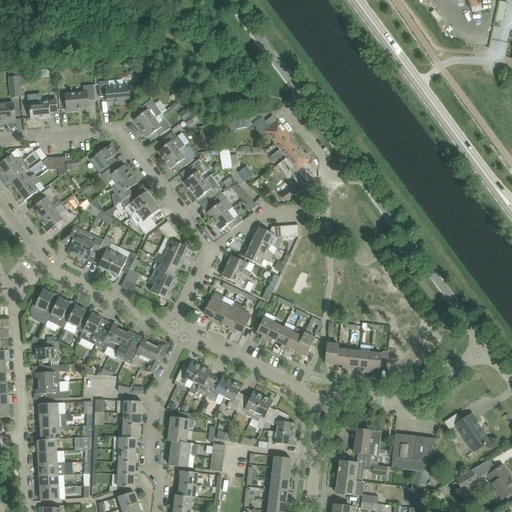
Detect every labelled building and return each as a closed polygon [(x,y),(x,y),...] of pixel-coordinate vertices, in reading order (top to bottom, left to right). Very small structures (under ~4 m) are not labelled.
[(470,0),(472,9),(482,8),(480,0),(470,0)] [(104,73),(103,62),(95,63),(95,74),(104,73)] [(18,71),(20,85),(27,84),(25,70),(18,71)] [(19,85),(20,85),(18,71),(8,72),(11,98),(20,97),(19,85)] [(162,88),(167,81),(159,75),(154,82),(162,88)] [(123,80),(109,81),(98,82),(99,87),(100,97),(106,97),(107,103),(120,101),(120,104),(129,103),(128,93),(128,86),(123,86),(123,80)] [(95,100),(94,90),(94,85),(83,86),(84,93),(65,95),(67,112),(76,111),(76,108),(89,107),(88,101),(95,100)] [(143,96),(138,102),(140,105),(146,100),(143,96)] [(30,104),(30,106),(28,106),(29,111),(30,111),(31,119),(43,118),(43,119),(50,119),(50,113),(57,112),(57,102),(56,99),(42,100),(42,103),(30,104)] [(141,129),(160,115),(162,113),(152,99),(139,109),(143,114),(134,120),(141,129)] [(16,122),(15,112),(14,103),(0,104),(0,121),(6,121),(6,123),(16,122)] [(189,116),(186,111),(185,111),(185,110),(179,114),(184,121),(190,116),(189,116)] [(160,115),(141,129),(147,138),(156,132),(160,137),(171,129),(160,115)] [(221,125),(222,132),(246,127),(245,119),(226,122),(226,124),(221,125)] [(266,131),(276,143),(289,134),(278,121),(271,127),(266,120),(256,129),(261,135),(266,131)] [(157,152),(164,161),(178,150),(179,150),(185,145),(178,136),(177,137),(173,132),(162,140),(166,145),(157,152)] [(284,153),(287,157),(300,148),(289,134),(276,143),(281,149),(270,157),(274,161),(284,153)] [(96,155),(91,159),(96,166),(101,173),(110,166),(116,162),(113,157),(116,155),(114,152),(116,151),(111,144),(103,150),(100,147),(93,152),(96,155)] [(310,160),(300,148),(287,157),(288,158),(283,162),(300,183),(309,175),(303,166),(310,160)] [(40,149),(36,152),(40,158),(45,155),(40,149)] [(178,150),(164,161),(171,169),(179,163),(183,168),(194,160),(190,155),(185,159),(179,150),(178,150)] [(0,172),(2,176),(24,160),(21,156),(16,160),(12,155),(11,155),(8,151),(0,156),(3,161),(0,163),(0,172)] [(221,157),(222,169),(239,167),(238,155),(230,157),(230,156),(221,157)] [(60,167),(54,167),(51,168),(48,169),(49,170),(60,170),(64,175),(67,172),(67,170),(66,160),(65,157),(59,157),(60,167)] [(43,163),(48,169),(51,168),(54,167),(53,158),(48,158),(43,163)] [(27,164),(24,160),(2,176),(6,182),(8,180),(11,184),(25,173),(22,168),(27,164)] [(67,170),(78,169),(77,160),(72,160),(71,160),(66,160),(67,170)] [(184,182),(190,191),(205,180),(201,175),(206,171),(198,160),(187,168),(192,176),(184,182)] [(108,184),(111,188),(132,173),(127,167),(126,168),(124,165),(115,172),(112,167),(101,175),(108,184)] [(25,173),(11,184),(17,193),(37,178),(34,174),(29,178),(25,173)] [(132,173),(111,188),(121,202),(132,194),(128,190),(137,183),(136,181),(137,180),(132,173)] [(37,178),(17,193),(24,202),(39,191),(35,186),(40,182),(37,178)] [(205,180),(190,191),(197,200),(206,193),(211,200),(221,192),(217,185),(212,189),(205,180)] [(86,185),(81,189),(87,197),(92,192),(86,185)] [(285,201),(298,191),(294,185),(281,195),(285,201)] [(36,214),(40,220),(62,203),(50,187),(39,195),(43,200),(30,210),(34,215),(36,214)] [(131,217),(137,213),(153,201),(146,192),(137,199),(133,194),(132,194),(121,202),(122,202),(121,202),(125,208),(124,208),(131,217)] [(207,213),(213,222),(233,207),(221,192),(211,200),(215,206),(207,213)] [(243,199),(245,202),(251,210),(257,206),(249,195),(243,199)] [(137,213),(143,222),(140,225),(146,234),(158,225),(151,216),(160,210),(153,201),(137,213)] [(86,210),(97,218),(101,211),(91,204),(86,210)] [(57,207),(40,220),(44,226),(43,227),(47,232),(59,223),(63,228),(72,221),(76,217),(72,212),(65,218),(57,207)] [(114,217),(114,213),(118,210),(116,207),(105,214),(112,219),(114,217)] [(233,207),(213,222),(220,231),(229,224),(232,229),(243,221),(239,216),(238,216),(232,208),(233,207)] [(104,214),(101,211),(97,218),(94,224),(96,225),(100,218),(101,219),(104,214)] [(159,229),(162,233),(172,226),(168,221),(160,227),(159,229)] [(70,253),(77,256),(86,239),(89,233),(75,226),(61,242),(70,246),(68,250),(71,251),(70,253)] [(172,226),(162,233),(166,238),(175,231),(172,226)] [(259,227),(254,238),(271,246),(274,238),(277,239),(281,238),(281,226),(272,227),(269,232),(259,227)] [(159,229),(154,232),(158,237),(162,233),(159,229)] [(171,243),(167,251),(184,259),(189,248),(179,244),(181,238),(175,231),(166,238),(168,241),(171,243)] [(86,239),(77,256),(85,260),(85,258),(88,260),(93,250),(98,252),(104,240),(89,233),(86,239)] [(114,240),(106,237),(104,240),(98,252),(97,254),(103,257),(99,267),(109,271),(118,252),(110,247),(114,240)] [(249,247),(271,258),(273,254),(268,251),(271,246),(254,238),(249,247)] [(269,262),(271,258),(249,247),(244,258),(261,266),(264,260),(269,262)] [(157,258),(179,269),(184,259),(167,251),(164,256),(159,253),(157,258)] [(118,252),(109,271),(119,276),(125,263),(131,266),(135,258),(136,256),(130,253),(129,257),(118,252)] [(282,263),(286,265),(291,255),(287,253),(282,263)] [(227,266),(249,277),(251,272),(245,270),(248,264),(232,256),(227,266)] [(153,268),(155,269),(160,272),(174,278),(179,269),(157,258),(155,262),(156,263),(153,268)] [(278,262),(274,269),(281,272),(285,265),(278,262)] [(247,281),(249,277),(227,266),(222,276),(236,283),(235,285),(245,290),(249,282),(247,281)] [(125,279),(130,282),(135,272),(130,269),(129,270),(125,279)] [(150,279),(172,290),(177,279),(174,278),(160,272),(155,269),(150,279)] [(135,272),(130,282),(136,285),(140,276),(141,274),(135,272)] [(275,274),(269,286),(274,289),(280,277),(275,274)] [(167,300),(172,290),(150,279),(148,283),(153,286),(150,292),(167,300)] [(268,301),(274,289),(269,286),(269,287),(266,285),(263,293),(266,294),(263,299),(268,301)] [(239,291),(232,287),(230,291),(233,293),(231,297),(235,299),(239,291)] [(46,325),(51,315),(55,306),(50,303),(54,295),(43,290),(37,302),(36,301),(34,302),(30,311),(33,319),(46,325)] [(208,320),(212,322),(222,302),(212,297),(204,314),(209,317),(208,320)] [(283,305),(288,307),(290,302),(279,297),(277,302),(283,305)] [(55,306),(51,315),(61,320),(61,322),(66,324),(67,323),(72,314),(66,311),(70,303),(59,298),(55,306)] [(222,302),(212,322),(217,324),(218,321),(223,324),(232,306),(222,302)] [(72,314),(67,323),(77,328),(76,330),(82,333),(83,330),(88,322),(82,319),(86,311),(76,305),(72,314)] [(232,306),(223,324),(229,326),(227,329),(232,331),(241,311),(232,306)] [(241,311),(232,331),(236,333),(237,330),(243,333),(251,316),(241,311)] [(83,330),(82,333),(80,338),(96,345),(102,333),(104,329),(98,327),(102,318),(92,313),(88,322),(83,330)] [(265,341),(274,321),(264,316),(257,332),(262,335),(260,339),(265,341)] [(312,329),(316,319),(312,317),(308,327),(312,329)] [(274,321),(265,341),(269,343),(271,339),(276,341),(284,326),(274,321)] [(102,333),(96,345),(106,350),(108,347),(113,349),(122,330),(117,328),(118,326),(113,324),(108,336),(102,333)] [(345,329),(347,329),(348,324),(341,324),(339,344),(342,344),(343,329),(345,329)] [(284,350),(293,330),(284,326),(276,341),(281,344),(279,347),(284,350)] [(122,330),(113,349),(118,352),(115,357),(125,362),(125,361),(137,337),(132,334),(132,333),(128,331),(127,333),(122,330)] [(296,351),(303,335),(293,330),(284,350),(289,352),(291,348),(296,351)] [(303,335),(296,351),(307,356),(316,336),(305,331),(303,335)] [(137,337),(125,361),(140,368),(145,358),(152,345),(147,342),(147,340),(143,338),(143,340),(137,337)] [(327,341),(324,363),(337,364),(339,347),(339,342),(327,341)] [(57,342),(55,342),(45,342),(45,348),(36,349),(37,361),(56,360),(55,348),(58,348),(57,342)] [(145,358),(140,368),(156,375),(164,358),(158,356),(162,347),(158,345),(157,347),(152,345),(145,358)] [(349,348),(339,347),(337,364),(342,365),(342,369),(347,370),(349,348)] [(360,349),(349,348),(347,370),(352,371),(352,366),(358,367),(360,349)] [(372,350),(360,349),(358,367),(364,367),(364,372),(370,373),(372,350)] [(372,350),(370,373),(375,373),(376,369),(380,369),(380,367),(387,368),(388,350),(384,350),(382,351),(372,350)] [(188,380),(193,383),(201,367),(191,362),(188,368),(183,365),(175,381),(185,386),(188,380)] [(69,365),(44,366),(45,373),(36,373),(36,378),(38,378),(38,384),(60,382),(59,372),(69,371),(69,365)] [(430,366),(422,372),(426,376),(434,370),(430,366)] [(201,367),(193,383),(199,386),(196,392),(206,396),(214,380),(208,378),(211,371),(201,367)] [(214,380),(206,396),(216,401),(215,403),(221,405),(224,398),(232,382),(222,377),(219,383),(214,380)] [(60,382),(38,384),(39,390),(37,390),(37,394),(46,394),(46,400),(69,399),(69,391),(60,392),(60,382)] [(232,382),(224,398),(230,401),(227,406),(237,411),(245,395),(239,393),(242,386),(232,382)] [(121,394),(127,394),(129,390),(130,388),(118,385),(118,391),(121,394)] [(245,395),(237,411),(252,419),(263,397),(253,392),(250,398),(245,395)] [(263,397),(252,419),(250,423),(262,429),(266,423),(270,425),(271,421),(276,409),(275,410),(270,408),(273,401),(263,397)] [(105,400),(96,400),(95,412),(104,413),(105,400)] [(84,414),(87,414),(92,414),(92,401),(84,402),(84,407),(84,414)] [(125,401),(124,414),(140,414),(140,407),(142,407),(142,402),(125,401)] [(175,410),(177,405),(171,402),(168,407),(175,410)] [(39,404),(40,416),(66,415),(65,403),(58,404),(58,403),(39,404)] [(0,406),(0,417),(8,417),(8,406),(0,406)] [(271,421),(270,425),(277,426),(276,432),(294,434),(295,423),(288,423),(289,416),(276,409),(271,421)] [(95,412),(95,425),(99,425),(104,425),(105,413),(104,413),(95,412)] [(171,417),(170,429),(188,431),(188,425),(193,426),(195,414),(187,413),(182,412),(181,418),(171,417)] [(124,414),(124,426),(140,426),(140,414),(124,414)] [(455,426),(461,433),(474,452),(488,441),(475,423),(477,421),(472,414),(455,426)] [(40,416),(41,428),(59,427),(67,427),(66,415),(40,416)] [(84,426),(83,438),(86,438),(91,438),(91,431),(92,427),(84,426)] [(124,426),(123,438),(139,439),(140,426),(124,426)] [(41,428),(42,440),(56,440),(60,440),(59,427),(41,428)] [(168,441),(172,442),(186,443),(188,431),(170,429),(168,441)] [(382,432),(357,429),(354,452),(358,453),(358,456),(370,457),(369,465),(377,466),(382,432)] [(217,439),(223,440),(226,434),(218,430),(217,439)] [(226,434),(223,440),(235,443),(238,437),(227,431),(226,434)] [(294,434),(276,432),(275,438),(269,438),(268,449),(285,451),(286,445),(293,445),(294,434)] [(393,458),(392,468),(423,472),(423,469),(426,462),(435,439),(396,434),(395,434),(392,458),(393,458)] [(86,443),(86,450),(91,450),(91,438),(86,438),(83,438),(78,438),(78,443),(86,443)] [(120,438),(120,450),(136,451),(136,439),(139,439),(123,438),(120,438)] [(38,440),(38,453),(56,452),(56,440),(42,440),(38,440)] [(171,454),(189,456),(197,457),(198,445),(186,443),(172,442),(171,454)] [(213,444),(212,451),(224,452),(225,445),(213,444)] [(136,451),(120,450),(119,462),(136,463),(137,458),(135,458),(136,451)] [(38,453),(39,465),(65,463),(64,451),(56,452),(38,453)] [(212,451),(211,460),(223,462),(224,452),(212,451)] [(187,468),(189,456),(171,454),(169,466),(187,468)] [(340,461),(338,479),(362,482),(364,470),(373,471),(372,475),(386,476),(387,467),(377,466),(369,465),(370,457),(358,456),(357,463),(340,461)] [(275,457),(273,468),(290,470),(291,459),(275,457)] [(222,472),(223,462),(211,460),(210,470),(222,472)] [(119,462),(119,475),(135,475),(135,463),(136,463),(119,462)] [(39,465),(40,477),(58,476),(66,475),(65,463),(39,465)] [(478,483),(488,476),(504,499),(511,493),(511,482),(507,475),(508,474),(502,466),(489,475),(482,464),(472,470),(471,469),(455,478),(463,491),(478,483)] [(249,467),(248,476),(252,476),(256,477),(256,471),(253,471),(253,468),(249,467)] [(273,468),(272,479),(289,481),(290,470),(273,468)] [(420,479),(416,489),(419,489),(418,492),(424,494),(430,471),(423,469),(423,472),(421,479),(420,479)] [(181,476),(180,484),(196,485),(198,473),(180,471),(180,476),(181,476)] [(134,483),(135,475),(119,475),(118,487),(135,488),(136,483),(134,483)] [(211,487),(216,488),(220,488),(222,476),(213,475),(211,487)] [(40,477),(40,489),(58,488),(58,476),(40,477)] [(408,488),(416,489),(420,479),(416,478),(415,483),(408,482),(408,488)] [(271,488),(271,490),(287,492),(289,481),(272,479),(272,480),(267,479),(266,488),(271,488)] [(363,496),(362,502),(375,504),(378,504),(378,497),(363,495),(364,482),(362,482),(338,479),(337,487),(336,487),(336,493),(363,496)] [(180,484),(179,495),(179,496),(192,497),(195,498),(195,491),(201,491),(202,486),(196,485),(180,484)] [(59,500),(58,488),(40,489),(41,501),(59,500)] [(407,489),(405,497),(416,499),(417,490),(407,489)] [(271,490),(269,501),(286,503),(287,492),(271,490)] [(119,497),(122,509),(138,504),(134,492),(119,497)] [(176,495),(174,507),(190,509),(192,497),(179,496),(179,495),(176,495)] [(284,511),(286,503),(269,501),(268,511),(274,511),(284,511)] [(374,511),(374,508),(375,504),(362,502),(361,509),(374,511)]
